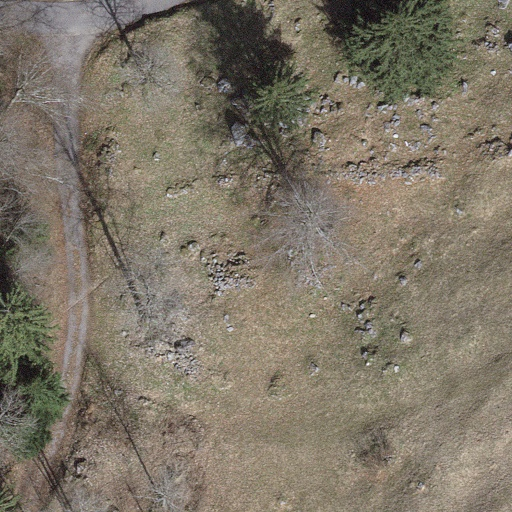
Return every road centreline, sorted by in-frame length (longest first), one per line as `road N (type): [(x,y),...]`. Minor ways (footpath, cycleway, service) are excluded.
road 1 (track): [(27,511),(59,443),(74,369),(67,17)]
road 2 (unclassified): [(0,9),(67,17),(139,0)]
